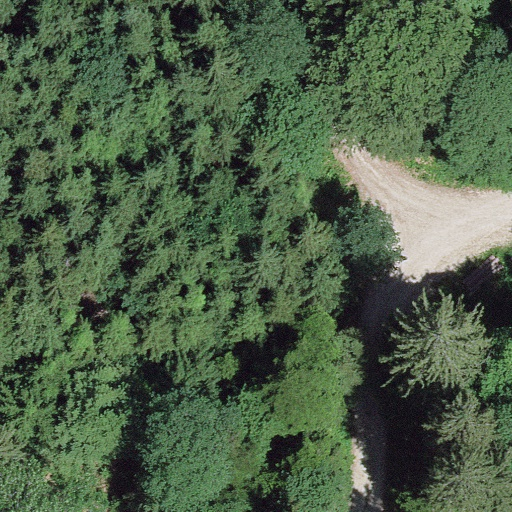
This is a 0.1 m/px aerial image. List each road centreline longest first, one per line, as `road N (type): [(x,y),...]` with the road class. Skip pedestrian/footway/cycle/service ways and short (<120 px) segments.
road 1 (track): [(511,198),(477,208),(410,195),(363,158),(310,87),(282,0)]
road 2 (track): [(410,195),(383,333),(368,511)]
